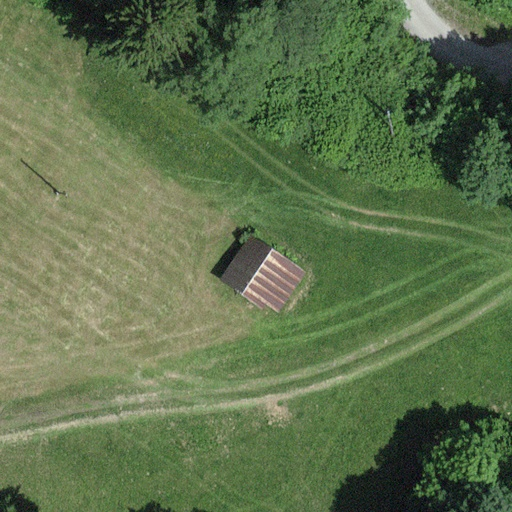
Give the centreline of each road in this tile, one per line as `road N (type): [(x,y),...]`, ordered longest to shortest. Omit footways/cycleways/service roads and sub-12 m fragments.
road 1 (track): [(0,435),(336,378),(511,284)]
road 2 (unclassified): [(511,67),(416,26),(403,0)]
